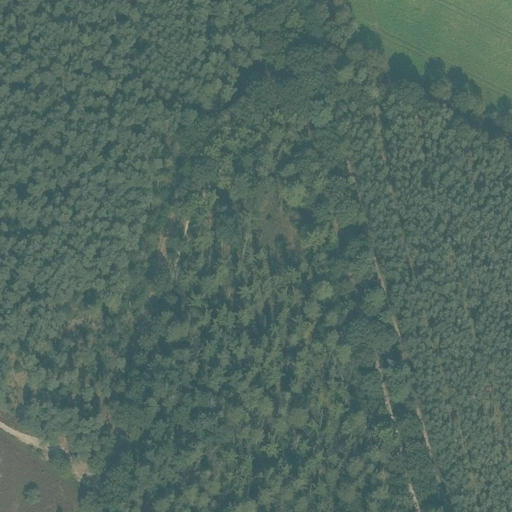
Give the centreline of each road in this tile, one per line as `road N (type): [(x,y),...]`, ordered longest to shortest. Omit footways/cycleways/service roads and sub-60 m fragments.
road 1 (track): [(326,59),(211,124),(200,144),(103,483)]
road 2 (track): [(328,99),(396,333)]
road 3 (track): [(396,333),(444,511)]
road 4 (track): [(511,143),(396,87)]
